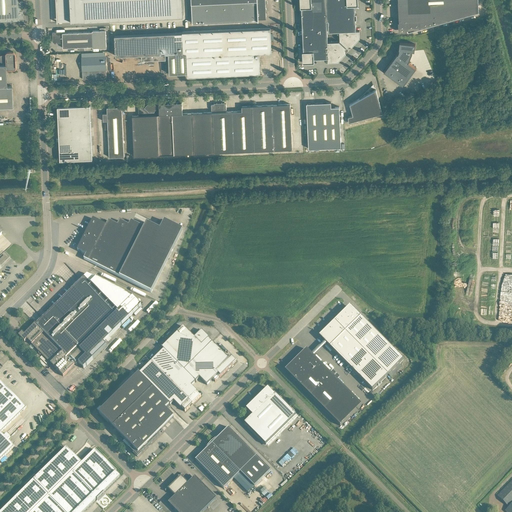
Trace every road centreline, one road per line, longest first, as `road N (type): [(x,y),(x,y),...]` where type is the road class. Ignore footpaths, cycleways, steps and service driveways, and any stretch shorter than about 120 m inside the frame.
road 1 (track): [(176,311),(212,191),(45,198)]
road 2 (unclassified): [(40,95),(291,83)]
road 3 (unclassified): [(0,311),(47,251),(40,95)]
road 4 (unclassified): [(142,482),(0,339)]
road 5 (unclassified): [(142,482),(261,363)]
road 6 (unclassified): [(291,83),(346,79),(377,45),(377,0)]
road 7 (unknown): [(502,197),(491,324)]
